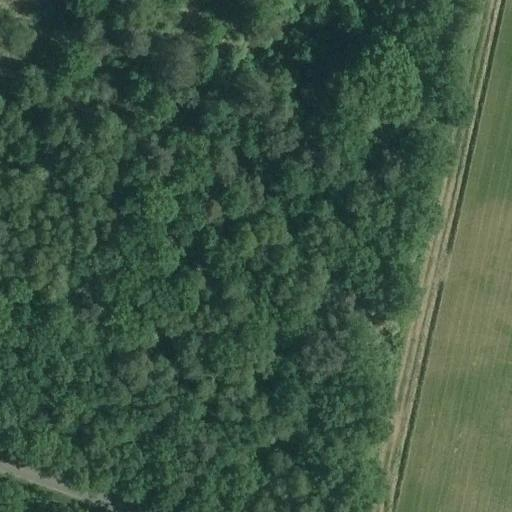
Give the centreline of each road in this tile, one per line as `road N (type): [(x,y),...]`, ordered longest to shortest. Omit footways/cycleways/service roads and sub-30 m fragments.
road 1 (track): [(382,511),(500,0)]
road 2 (unclassified): [(139,511),(0,463)]
